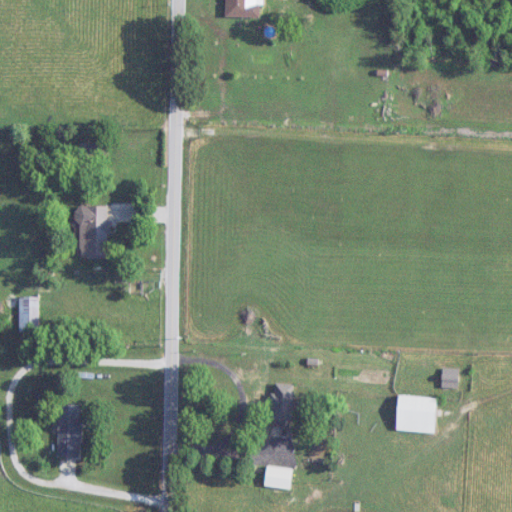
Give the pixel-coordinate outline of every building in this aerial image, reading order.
[(260,18),(260,0),(227,0),(227,17),(260,18)] [(83,143),(83,156),(109,156),(109,143),(83,143)] [(80,259),(110,258),(109,207),(80,207),(80,259)] [(20,297),(20,333),(39,333),(39,297),(20,297)] [(459,388),(459,370),(444,370),(444,388),(459,388)] [(272,421),(294,421),(294,385),(272,385),(272,421)] [(397,431),(435,434),(438,399),(399,396),(397,431)] [(82,458),(82,405),(60,405),(60,458),(82,458)]
